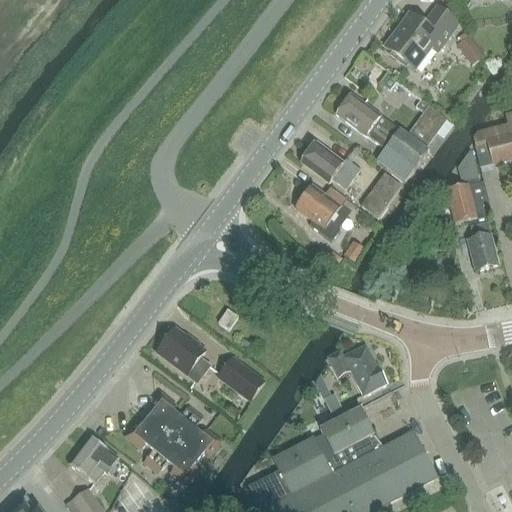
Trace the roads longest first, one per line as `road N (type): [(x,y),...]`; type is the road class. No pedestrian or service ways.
road 1 (tertiary): [(0,480),(207,234)]
road 2 (tertiary): [(207,234),(381,0)]
road 3 (unclassified): [(178,206),(0,386)]
road 4 (unclassified): [(178,206),(164,185),(167,153),(284,0)]
road 5 (tertiary): [(424,344),(289,286),(207,234)]
road 6 (unclassified): [(479,511),(418,390),(424,344)]
